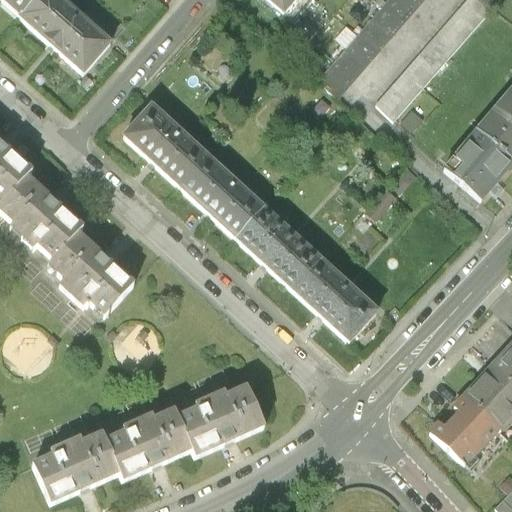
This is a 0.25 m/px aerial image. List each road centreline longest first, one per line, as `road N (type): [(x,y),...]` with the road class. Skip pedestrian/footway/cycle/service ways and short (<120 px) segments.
road 1 (residential): [(66,151),(355,414)]
road 2 (residential): [(355,414),(511,249)]
road 3 (residential): [(66,151),(196,0)]
road 4 (residential): [(355,414),(438,511)]
